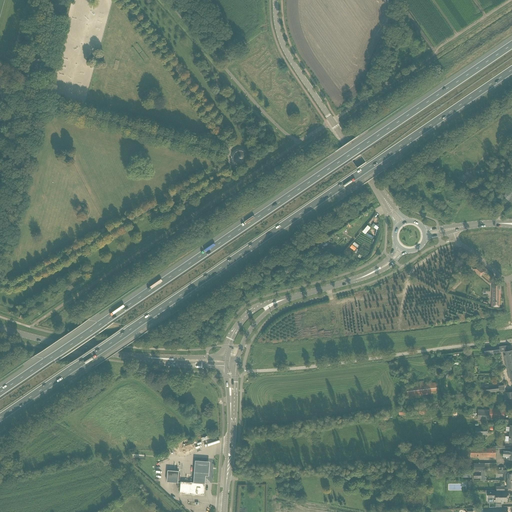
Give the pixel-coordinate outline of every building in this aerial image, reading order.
[(58,30),(46,26),(45,29),(44,33),(56,37),(57,34),(58,32),(58,30)] [(46,59),(46,58),(37,55),(36,61),(41,62),(38,73),(32,72),(31,77),(40,80),(41,79),(45,79),(50,60),(46,59)] [(235,161),(236,161),(236,162),(237,162),(238,162),(238,163),(239,163),(240,163),(241,162),(242,162),(243,161),(244,160),(244,159),(244,158),(245,158),(245,157),(244,156),(244,155),(244,154),(243,154),(243,153),(242,153),(241,152),(240,152),(239,152),(238,152),(237,153),(236,153),(235,154),(235,155),(234,155),(234,156),(234,157),(234,158),(234,159),(235,160),(235,161)] [(464,183),(469,187),(473,181),(469,178),(464,183)] [(511,186),(503,196),(511,203),(511,186)] [(484,272),(484,271),(476,264),(473,268),(473,269),(480,276),(481,275),(483,276),(485,273),(484,272)] [(491,307),(499,307),(500,283),(492,283),(491,307)] [(406,387),(407,397),(437,394),(436,383),(406,387)] [(108,420),(101,424),(114,443),(120,439),(123,443),(149,425),(151,428),(162,420),(145,395),(135,402),(132,397),(105,415),(108,420)] [(489,419),(502,420),(504,420),(505,410),(490,409),(489,419)] [(461,450),(461,457),(471,457),(496,457),(495,448),(471,449),(471,450),(461,450)] [(503,459),(511,460),(511,451),(504,451),(503,459)] [(205,483),(206,476),(209,476),(210,462),(196,461),(194,482),(191,482),(191,483),(205,484),(205,483)] [(167,482),(178,483),(178,480),(180,480),(180,475),(179,475),(179,472),(179,471),(178,471),(174,471),(173,470),(173,471),(169,471),(169,470),(168,470),(168,471),(167,471),(168,471),(167,481),(167,482)] [(504,480),(508,480),(511,480),(511,473),(511,470),(506,470),(498,470),(498,474),(504,474),(504,477),(504,480)] [(178,483),(177,488),(180,488),(180,493),(204,495),(205,495),(204,495),(205,484),(205,483),(205,484),(191,483),(191,482),(181,481),(181,482),(181,483),(178,483)] [(505,492),(496,492),(488,492),(488,498),(493,498),(493,502),(495,502),(495,503),(501,503),(501,502),(507,502),(507,498),(509,498),(509,492),(505,492)]
